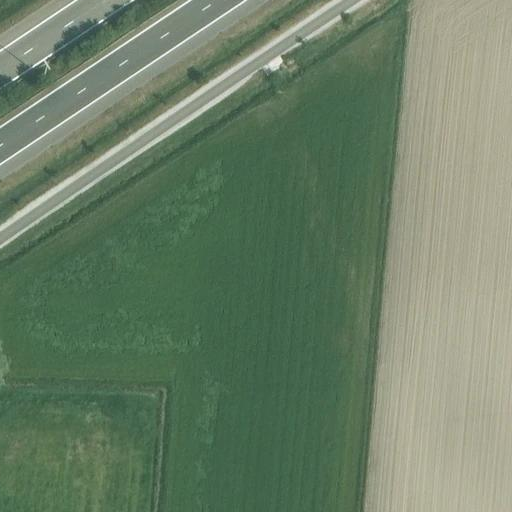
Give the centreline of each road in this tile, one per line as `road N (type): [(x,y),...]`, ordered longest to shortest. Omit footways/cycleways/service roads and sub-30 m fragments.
road 1 (unclassified): [(357,0),(0,239)]
road 2 (motorway): [(0,146),(219,0)]
road 3 (motorway): [(105,0),(0,70)]
